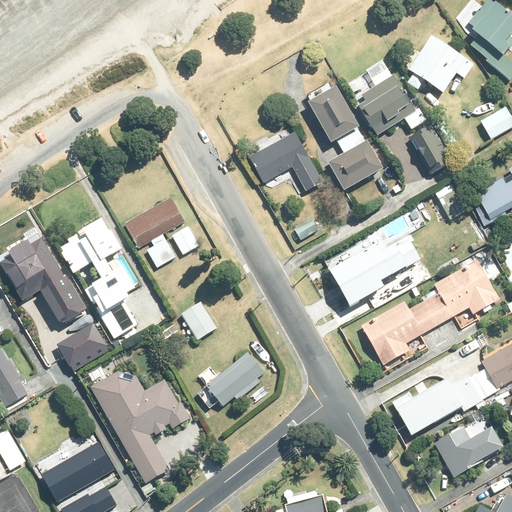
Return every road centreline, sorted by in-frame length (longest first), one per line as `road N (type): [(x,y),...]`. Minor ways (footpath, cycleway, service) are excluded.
road 1 (residential): [(336,393),(176,103)]
road 2 (tertiary): [(336,393),(184,511)]
road 3 (tertiary): [(403,511),(336,393)]
